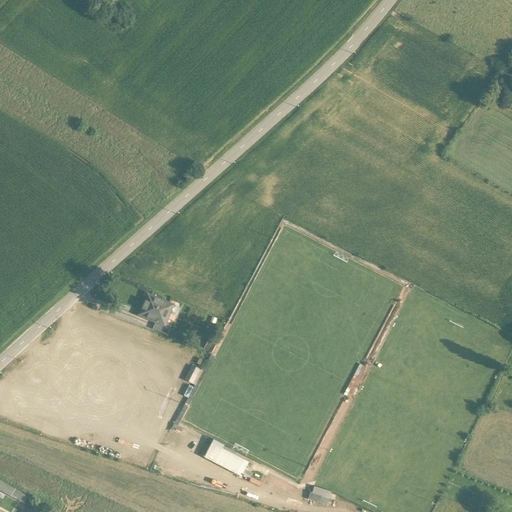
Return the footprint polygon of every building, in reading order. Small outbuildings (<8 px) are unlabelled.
[(175,306),(147,295),(137,317),(153,324),(151,329),(163,335),(166,335),(171,321),(167,320),(169,315),(173,316),(175,315),(177,309),(176,307),(175,306)] [(175,429),(213,358),(210,356),(172,428),(175,429)] [(191,366),(183,380),(193,385),(201,369),(199,368),(199,370),(191,366)] [(248,482),(258,487),(261,483),(250,477),(252,474),(244,469),(247,463),(221,449),(223,446),(212,440),(203,458),(240,477),(241,475),(249,480),(248,482)] [(0,481),(0,491),(23,504),(27,497),(0,481)] [(306,500),(326,506),(330,492),(313,487),(311,493),(309,492),(306,500)]
